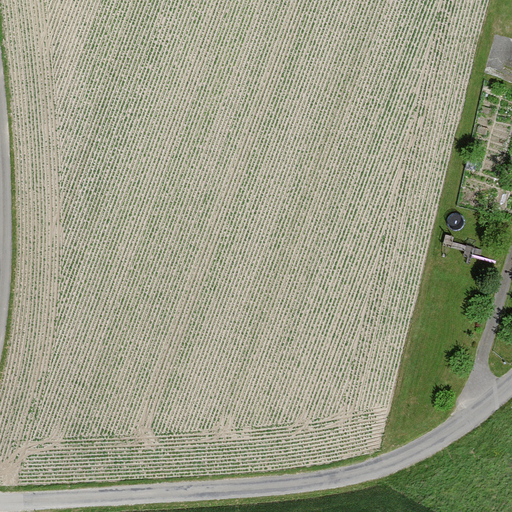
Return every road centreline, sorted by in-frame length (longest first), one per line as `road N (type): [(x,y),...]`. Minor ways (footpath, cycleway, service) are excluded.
road 1 (residential): [(0,505),(286,485),(387,465),(478,412),(511,380)]
road 2 (residential): [(0,285),(10,130),(0,78)]
